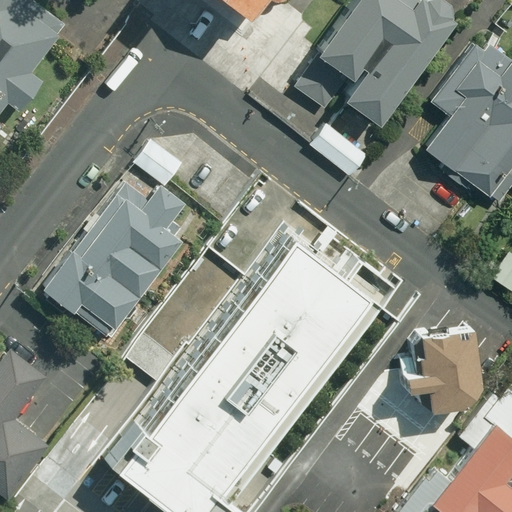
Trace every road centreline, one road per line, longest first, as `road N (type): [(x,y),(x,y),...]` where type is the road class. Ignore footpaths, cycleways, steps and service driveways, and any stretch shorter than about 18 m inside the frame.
road 1 (residential): [(419,252),(161,60),(0,273)]
road 2 (unknown): [(54,485),(55,471),(133,365)]
